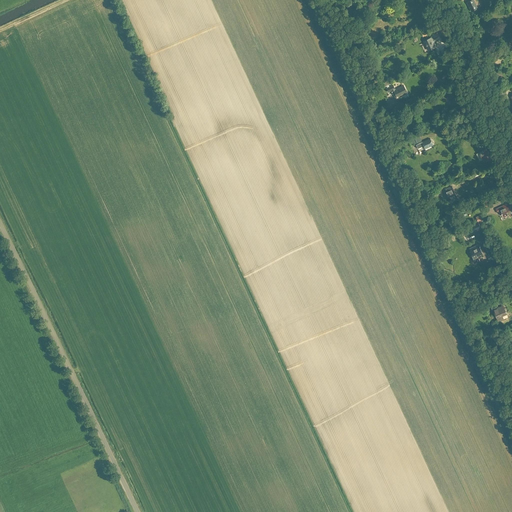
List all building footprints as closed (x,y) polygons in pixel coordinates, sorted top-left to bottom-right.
[(473,0),(472,0),(467,3),(472,12),(478,9),(473,0)] [(430,38),(424,41),(429,50),(434,48),(430,38)] [(401,87),(395,90),(393,85),(386,89),(388,93),(391,91),(393,95),(395,94),(397,97),(406,93),(403,87),(404,86),(403,85),(401,86),(401,87)] [(453,91),(447,94),(451,103),(458,100),(457,98),(456,98),(453,91)] [(373,115),(370,116),(371,120),(379,117),(378,112),(372,113),(373,115)] [(419,137),(411,140),(413,145),(421,141),(419,137)] [(433,145),(430,139),(416,145),(418,148),(422,147),(423,146),(424,146),(425,149),(433,145)] [(482,151),(480,152),(483,160),(485,159),(487,163),(492,160),(487,149),(483,151),(483,150),(482,151)] [(456,194),(456,195),(454,190),(447,193),(450,202),(458,199),(456,194)] [(486,208),(493,205),(490,200),(489,201),(489,200),(486,201),(486,202),(484,203),(486,208)] [(496,209),(498,213),(501,211),(504,217),(511,212),(511,206),(509,208),(507,204),(496,209)] [(483,215),(482,214),(476,217),(478,222),(478,223),(485,219),(483,215)] [(478,223),(478,222),(469,227),(472,233),(481,229),(478,223)] [(464,236),(470,233),(467,227),(461,230),(464,236)] [(477,249),(470,252),(471,254),(470,255),(471,256),(472,257),(473,258),(482,254),(478,245),(475,246),(477,249)] [(494,313),(497,319),(507,314),(504,309),(500,311),(499,308),(498,308),(497,305),(491,308),(492,311),(494,311),(495,313),(494,313)]
